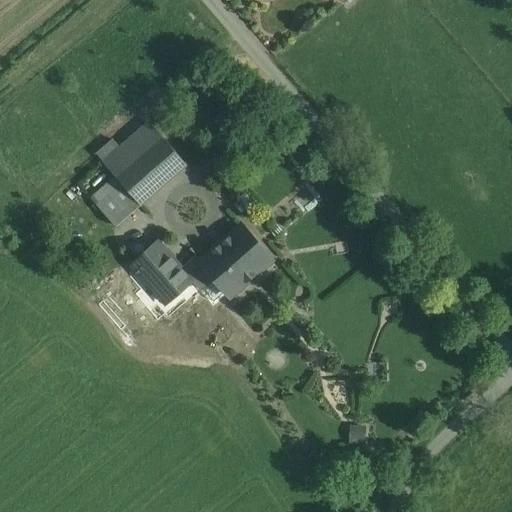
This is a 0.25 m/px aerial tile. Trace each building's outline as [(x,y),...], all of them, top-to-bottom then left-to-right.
[(227,107),(200,76),(191,84),(207,102),(200,109),(208,119),(215,112),(218,115),(227,107)] [(244,116),(232,102),(227,107),(218,115),(230,129),(244,116)] [(146,117),(99,158),(116,176),(141,204),(188,164),(162,135),(146,117)] [(174,230),(194,252),(212,274),(230,295),(270,260),(214,195),(174,230)] [(180,265),(157,238),(129,263),(163,302),(191,277),(198,286),(212,274),(194,252),(180,265)]
